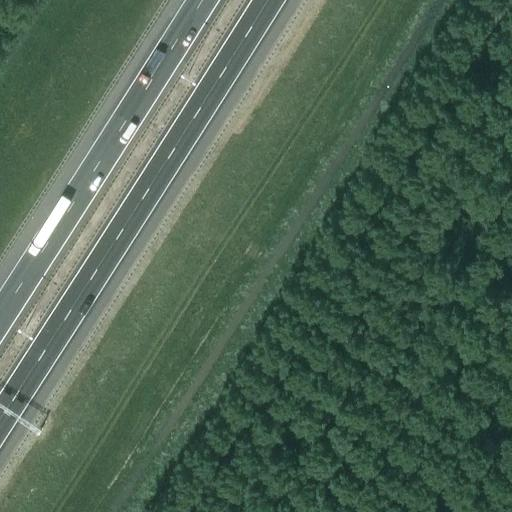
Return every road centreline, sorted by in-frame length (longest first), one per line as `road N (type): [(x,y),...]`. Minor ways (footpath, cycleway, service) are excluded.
road 1 (motorway): [(0,414),(266,0)]
road 2 (motorway): [(201,0),(0,318)]
